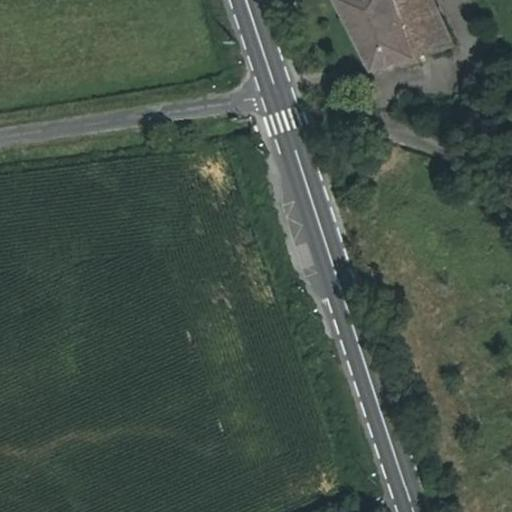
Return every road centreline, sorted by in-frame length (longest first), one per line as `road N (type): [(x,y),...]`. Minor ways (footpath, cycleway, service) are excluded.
road 1 (primary): [(291,137),(413,511)]
road 2 (residential): [(0,137),(278,94)]
road 3 (unclassified): [(291,137),(390,128),(469,169),(511,203)]
